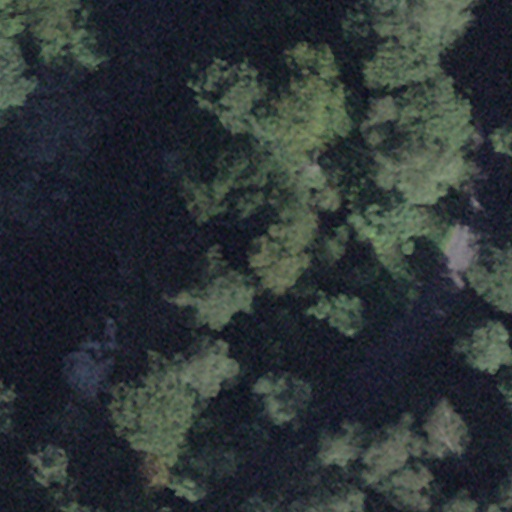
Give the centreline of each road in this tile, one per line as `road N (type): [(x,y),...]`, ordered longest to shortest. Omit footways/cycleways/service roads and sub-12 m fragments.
road 1 (unclassified): [(267,511),(474,239),(488,183),(497,0)]
road 2 (track): [(209,511),(315,452)]
